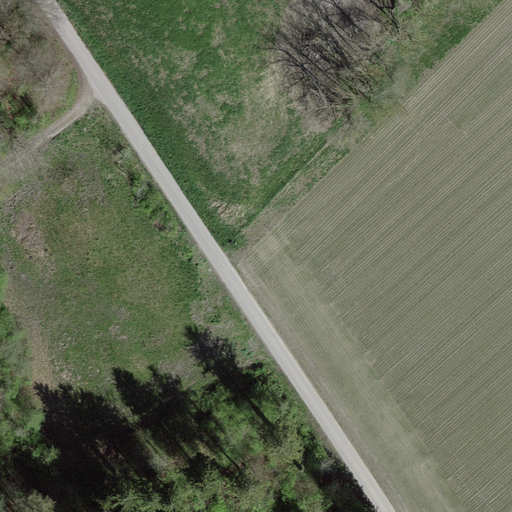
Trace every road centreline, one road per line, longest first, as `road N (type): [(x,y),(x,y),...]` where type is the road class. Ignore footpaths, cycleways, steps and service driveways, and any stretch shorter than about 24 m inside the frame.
road 1 (unclassified): [(386,511),(46,0)]
road 2 (track): [(0,173),(104,90)]
